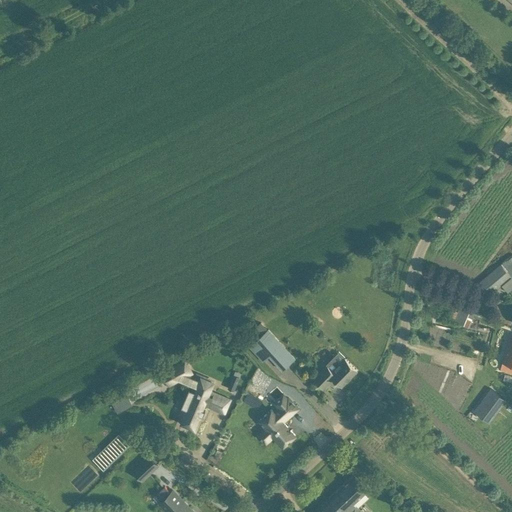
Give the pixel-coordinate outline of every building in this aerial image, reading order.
[(511,274),(511,267),(506,260),(486,276),(496,288),(511,274)] [(460,307),(455,321),(464,325),(470,311),(460,307)] [(318,319),(314,323),(318,327),(322,323),(318,319)] [(263,361),(271,354),(283,369),(294,358),(281,344),(268,329),(250,345),(263,361)] [(511,333),(510,333),(500,369),(510,372),(511,372),(511,333)] [(327,365),(314,379),(323,388),(333,378),(342,386),(357,370),(345,358),(333,371),(327,365)] [(213,382),(197,375),(196,377),(188,374),(192,372),(185,360),(170,368),(177,380),(180,379),(193,384),(191,388),(190,387),(182,406),(183,407),(179,416),(183,417),(182,422),(190,426),(189,428),(195,431),(200,419),(198,418),(200,414),(203,415),(203,414),(202,414),(203,410),(205,410),(202,408),(204,404),(224,413),(230,399),(215,392),(210,390),(213,382)] [(234,374),(230,383),(236,386),(240,376),(234,374)] [(491,388),(484,398),(497,408),(504,398),(491,388)] [(263,429),(258,433),(266,442),(271,438),(274,435),(283,445),(288,441),(289,441),(290,439),(290,440),(291,439),(290,439),(295,435),(290,429),(291,429),(290,429),(289,427),(288,427),(282,420),(287,416),(288,417),(298,407),(289,397),(288,398),(284,393),(274,402),(279,407),(274,411),(272,409),(260,420),(266,426),(263,429)] [(126,395),(114,402),(118,410),(130,403),(126,395)] [(480,397),(469,409),(481,420),(492,409),(480,397)] [(247,473),(266,452),(248,435),(235,450),(242,456),(235,463),(247,473)] [(106,447),(94,459),(104,470),(117,457),(106,447)] [(142,463),(140,465),(133,471),(142,480),(149,474),(151,472),(159,465),(150,455),(142,463)] [(350,511),(351,511),(361,511),(353,503),(368,490),(354,475),(330,497),(339,507),(342,504),(350,511)] [(165,486),(162,488),(156,495),(161,501),(159,503),(167,511),(194,511),(173,490),(171,492),(165,486)] [(339,507),(330,497),(314,511),(351,511),(350,511),(342,504),(339,507)]
